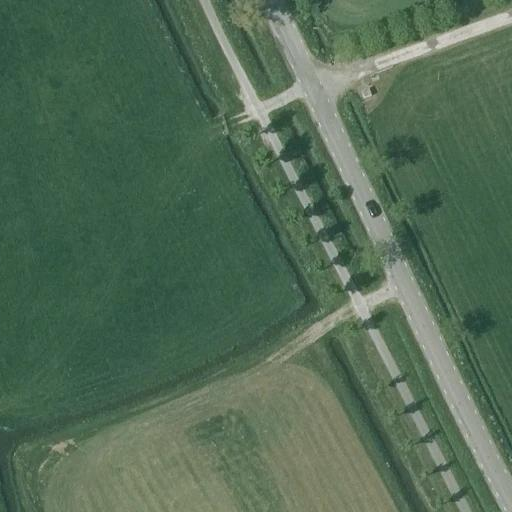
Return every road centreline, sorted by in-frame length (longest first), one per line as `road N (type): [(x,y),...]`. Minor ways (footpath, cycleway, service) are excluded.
road 1 (unknown): [(189,0),(450,511)]
road 2 (tertiary): [(511,503),(271,0)]
